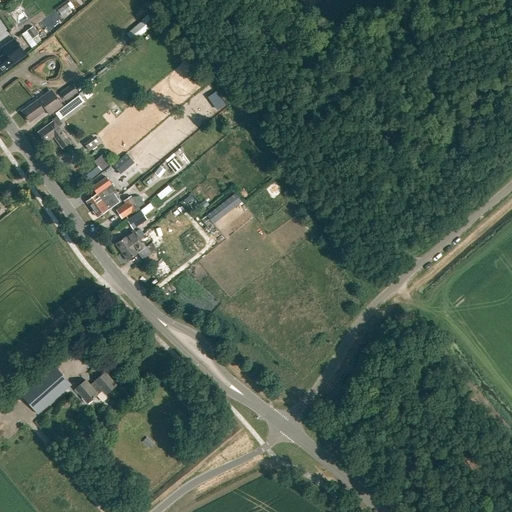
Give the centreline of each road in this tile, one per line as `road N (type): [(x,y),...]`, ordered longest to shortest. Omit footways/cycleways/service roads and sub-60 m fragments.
road 1 (unclassified): [(285,428),(363,316),(511,186)]
road 2 (tertiary): [(149,310),(0,111)]
road 3 (unclassified): [(158,511),(285,428)]
road 4 (tertiary): [(248,400),(202,341),(149,310)]
road 5 (tertiary): [(149,310),(225,390),(248,400)]
road 6 (tertiary): [(380,511),(285,428)]
